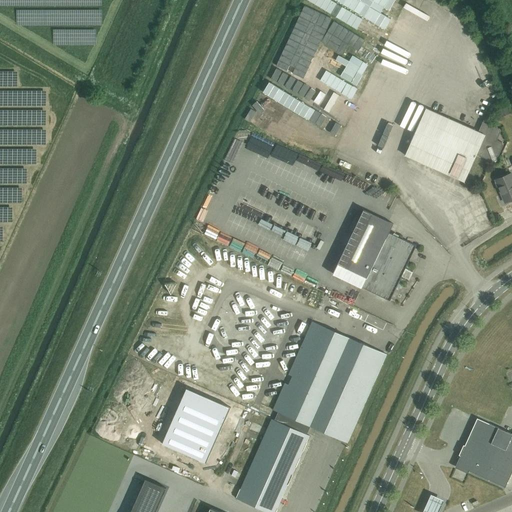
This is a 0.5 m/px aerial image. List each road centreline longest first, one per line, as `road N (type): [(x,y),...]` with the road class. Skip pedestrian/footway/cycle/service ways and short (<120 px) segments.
road 1 (trunk): [(8,511),(242,0)]
road 2 (tertiary): [(375,511),(445,351),(483,300),(511,278)]
